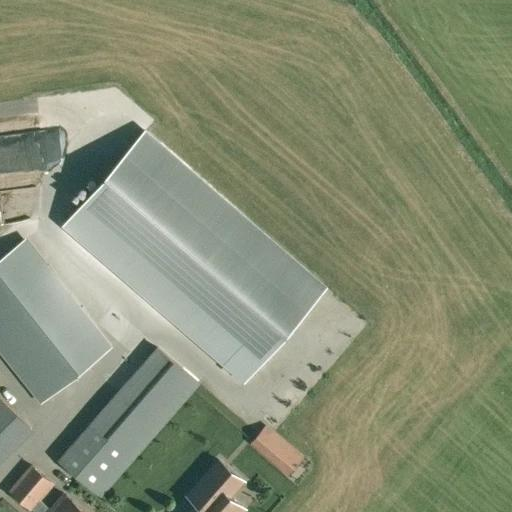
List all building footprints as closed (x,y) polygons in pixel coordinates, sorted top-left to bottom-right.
[(244,380),(326,287),(146,130),(65,222),(244,380)] [(0,257),(0,348),(25,380),(42,402),(111,347),(25,238),(0,257)] [(198,382),(157,346),(58,459),(100,495),(198,382)] [(0,457),(31,426),(0,395),(0,457)] [(287,474),(302,457),(273,431),(267,426),(252,443),(287,474)] [(236,511),(242,505),(229,494),(242,479),(220,459),(189,495),(199,504),(192,511),(236,511)] [(33,511),(41,502),(56,486),(33,466),(10,493),(33,511)] [(41,502),(33,511),(34,511),(87,511),(66,494),(52,510),(41,502)]
